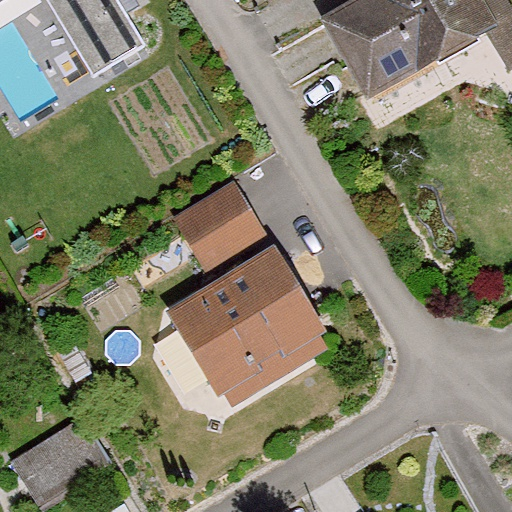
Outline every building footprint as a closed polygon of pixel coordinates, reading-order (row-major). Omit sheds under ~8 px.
[(66,89),(144,43),(119,0),(0,0),(0,8),(14,1),(66,89)] [(480,0),(356,0),(326,18),(379,105),(500,32),(480,0)] [(204,264),(265,227),(239,183),(177,220),(204,264)] [(170,314),(227,409),(341,340),(284,246),(170,314)] [(16,453),(41,500),(111,464),(86,417),(16,453)]
